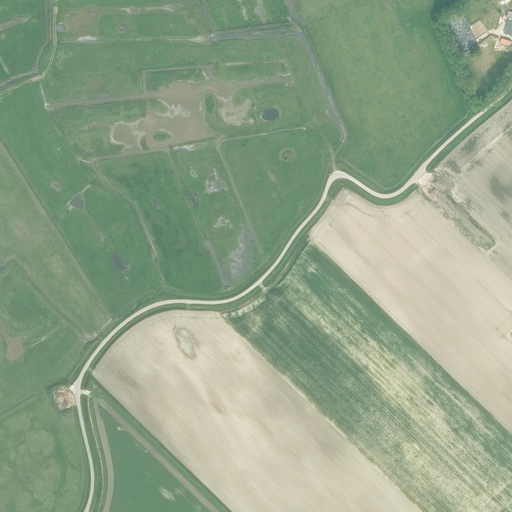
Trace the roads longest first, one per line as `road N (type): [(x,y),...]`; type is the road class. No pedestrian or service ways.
road 1 (tertiary): [(86,511),(91,466),(77,389),(113,332),(165,302),(226,300),(250,289),(336,174),(376,195),(399,192),(511,85)]
road 2 (track): [(299,28),(344,132),(336,174)]
